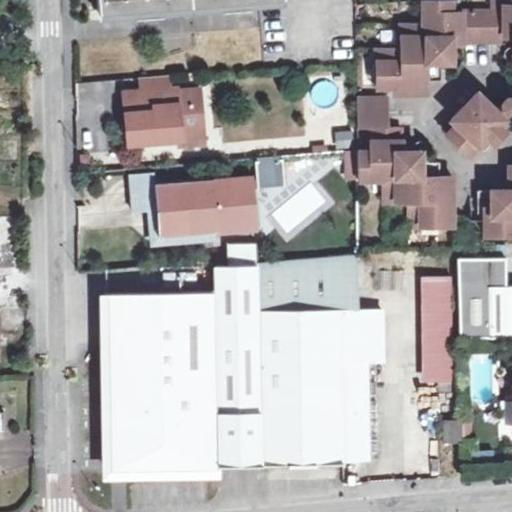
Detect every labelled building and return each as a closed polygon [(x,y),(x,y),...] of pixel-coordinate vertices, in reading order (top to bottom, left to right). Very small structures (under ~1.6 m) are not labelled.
[(98,0),(100,14),(266,0),(98,0)] [(441,80),(441,69),(440,36),(450,36),(451,44),(463,44),(462,41),(505,41),(505,37),(511,36),(511,2),(501,2),(501,10),(451,11),(450,0),(422,0),(422,24),(401,24),(400,49),(377,49),(376,86),(401,86),(401,92),(427,92),(427,80),(441,80)] [(194,7),(195,29),(241,27),(240,5),(194,7)] [(451,54),(451,44),(450,36),(440,36),(441,69),(451,69),(457,69),(459,67),(460,66),(461,64),(461,63),(461,61),(461,58),(459,56),(458,55),(456,54),(451,54)] [(124,143),(175,139),(176,147),(205,145),(201,86),(178,87),(177,73),(136,76),(137,88),(121,90),(124,143)] [(456,125),(446,135),(468,156),(478,146),(483,151),(504,129),(498,124),(505,119),(478,93),(450,119),(456,125)] [(502,106),(504,109),(505,109),(508,111),(509,111),(511,111),(511,110),(511,95),(508,95),(506,96),(504,98),(502,100),(502,103),(502,106)] [(439,162),(427,162),(396,162),(395,151),(404,151),(404,141),(401,141),(401,127),(389,127),(388,98),(357,98),(358,126),(372,126),(372,150),(358,150),(358,179),(386,179),(386,202),(411,203),(411,226),(453,227),(452,176),(439,176),(439,162)] [(396,162),(427,162),(427,158),(427,146),(426,144),(425,143),(423,142),(422,141),(420,141),(418,141),(416,142),(414,143),(413,145),(413,146),(413,147),(413,151),(404,151),(395,151),(396,162)] [(257,186),(283,183),(280,155),(254,158),(257,186)] [(504,235),(511,234),(511,164),(510,164),(510,190),(479,190),(478,220),(485,220),(485,235),(504,235)] [(254,175),(156,183),(159,237),(214,233),(258,230),(254,175)] [(159,237),(156,183),(143,184),(129,185),(132,239),(159,237)] [(214,233),(159,237),(160,247),(215,243),(214,233)] [(254,244),(227,246),(228,260),(255,258),(254,244)] [(360,328),(360,308),(359,255),(257,263),(257,265),(260,464),(345,462),(346,458),(362,458),(360,328)] [(260,464),(257,265),(256,265),(255,258),(228,260),(229,267),(215,267),(215,282),(215,293),(106,294),(107,472),(220,469),(220,464),(260,464)] [(506,258),(464,259),(465,338),(511,336),(511,286),(506,286),(506,258)] [(450,278),(426,279),(428,380),(452,379),(450,278)] [(360,328),(362,458),(369,458),(369,359),(385,358),(385,310),(363,310),(363,308),(360,308),(360,328)] [(444,443),(461,443),(460,419),(443,419),(444,443)]
